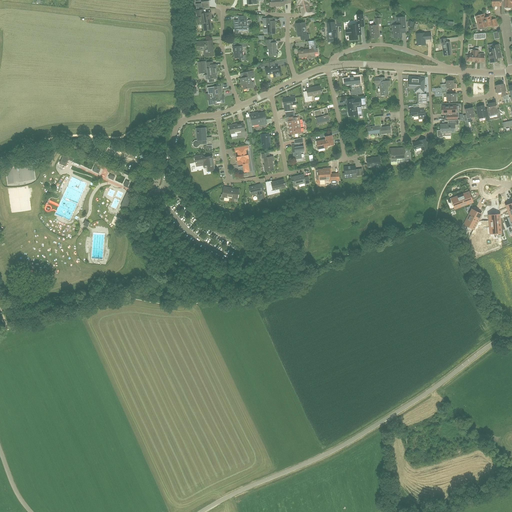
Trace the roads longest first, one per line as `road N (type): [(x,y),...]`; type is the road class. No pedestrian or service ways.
road 1 (unclassified): [(200,511),(344,444),(511,334)]
road 2 (residential): [(217,114),(177,126),(162,188),(130,191)]
road 3 (residential): [(447,69),(380,44),(343,51),(326,67)]
